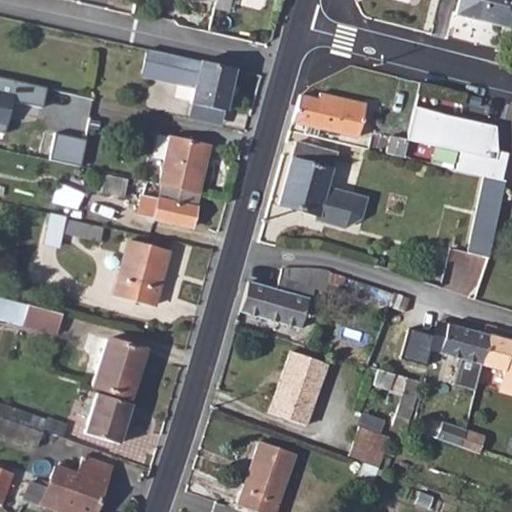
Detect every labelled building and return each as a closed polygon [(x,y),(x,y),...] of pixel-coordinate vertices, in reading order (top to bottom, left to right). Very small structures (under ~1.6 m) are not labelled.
[(511,0),(457,0),(455,10),(511,25),(511,0)] [(148,50),(145,63),(151,64),(157,66),(156,69),(196,78),(190,104),(223,112),(232,71),(148,50)] [(0,77),(0,94),(13,97),(12,101),(43,107),(49,88),(0,77)] [(297,96),(291,121),(356,137),(364,105),(317,93),(315,100),(297,96)] [(0,94),(0,131),(6,133),(12,101),(13,97),(0,94)] [(142,109),(94,99),(89,117),(137,129),(142,109)] [(223,112),(190,104),(187,116),(220,123),(223,112)] [(460,155),(456,171),(484,178),(487,178),(498,181),(499,178),(504,154),(487,152),(492,127),(447,116),(416,104),(406,140),(460,155)] [(57,134),(51,162),(81,168),(86,141),(57,134)] [(169,137),(157,185),(161,186),(197,195),(209,147),(169,137)] [(390,138),(385,154),(401,158),(405,142),(390,138)] [(296,143),(278,206),(334,220),(340,194),(324,190),(334,153),(296,143)] [(125,178),(108,173),(105,176),(101,191),(121,196),(125,178)] [(484,178),(466,256),(484,260),(502,181),(498,181),(487,178),(484,178)] [(197,195),(161,186),(157,200),(141,196),(136,215),(188,228),(197,195)] [(36,211),(32,225),(41,227),(45,213),(36,211)] [(45,213),(41,227),(59,232),(63,218),(45,213)] [(63,218),(59,232),(97,241),(100,228),(63,218)] [(128,242),(113,294),(153,306),(167,252),(128,242)] [(377,259),(375,267),(382,269),(385,262),(377,259)] [(309,289),(324,293),(328,282),(336,284),(336,282),(342,284),(345,277),(326,271),(313,269),(282,268),(279,280),(309,289)] [(279,280),(276,290),(306,299),(309,289),(279,280)] [(245,286),(238,311),(298,328),(306,299),(276,290),(248,281),(245,286)] [(407,299),(392,294),(388,307),(401,312),(407,299)] [(63,315),(29,306),(23,326),(57,335),(63,315)] [(472,389),(479,364),(487,335),(492,336),(495,327),(483,324),(481,334),(445,323),(437,353),(460,359),(452,383),(472,389)] [(487,335),(479,364),(502,370),(503,392),(511,394),(511,342),(492,336),(487,335)] [(104,340),(89,385),(125,397),(133,377),(138,379),(143,367),(137,365),(141,352),(104,340)] [(284,351),(265,412),(302,423),(321,362),(284,351)] [(391,373),(377,368),(372,383),(386,388),(391,373)] [(418,381),(405,378),(394,417),(406,421),(418,381)] [(127,403),(93,393),(80,433),(113,443),(127,403)] [(0,418),(0,433),(33,446),(39,432),(0,418)] [(438,421),(432,437),(456,445),(461,428),(438,421)] [(359,426),(348,457),(379,468),(391,437),(359,426)] [(461,428),(456,445),(475,452),(481,435),(461,428)] [(255,442),(234,506),(252,511),(273,511),(291,454),(255,442)] [(27,483),(22,499),(59,511),(91,511),(107,466),(80,457),(73,474),(51,467),(43,489),(27,483)] [(0,469),(0,498),(10,473),(0,469)]
